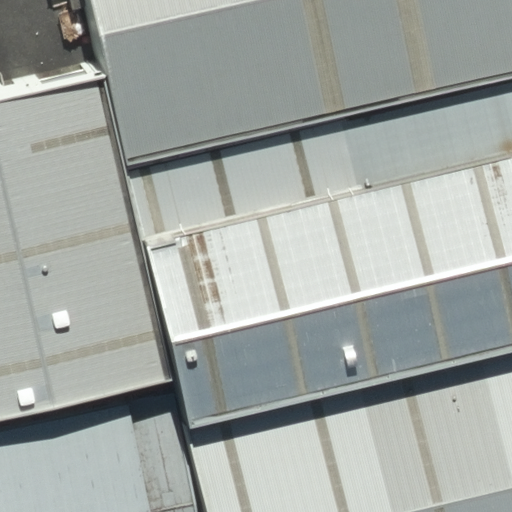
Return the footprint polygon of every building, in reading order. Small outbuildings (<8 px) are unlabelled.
[(511,0),(77,0),(90,55),(112,154),(511,65),(511,0)] [(0,422),(164,386),(112,154),(90,55),(0,74),(0,422)] [(511,65),(112,154),(169,410),(511,334),(511,65)] [(511,511),(511,334),(169,410),(191,511),(511,511)] [(191,511),(164,386),(0,422),(0,511),(191,511)]
